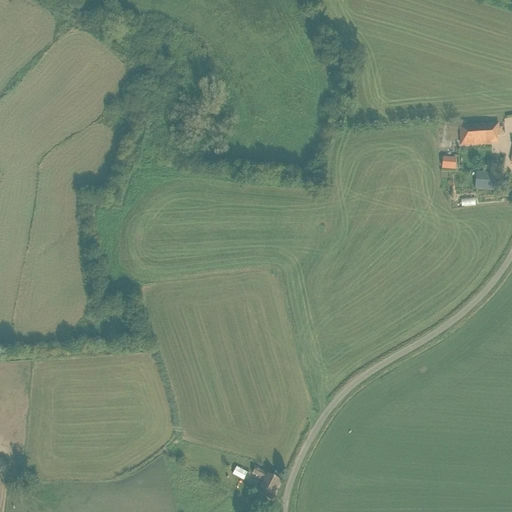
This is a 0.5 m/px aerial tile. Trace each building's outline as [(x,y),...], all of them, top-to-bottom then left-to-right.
[(462,145),(491,143),(491,137),(499,136),(498,123),(460,126),(461,138),(462,145)] [(455,159),(442,158),(441,169),(455,170),(455,159)] [(500,191),(501,175),(476,173),(475,189),(500,191)] [(243,480),(247,473),(228,464),(224,471),(243,480)] [(273,496),(281,482),(255,468),(252,473),(264,480),(259,488),(273,496)]
